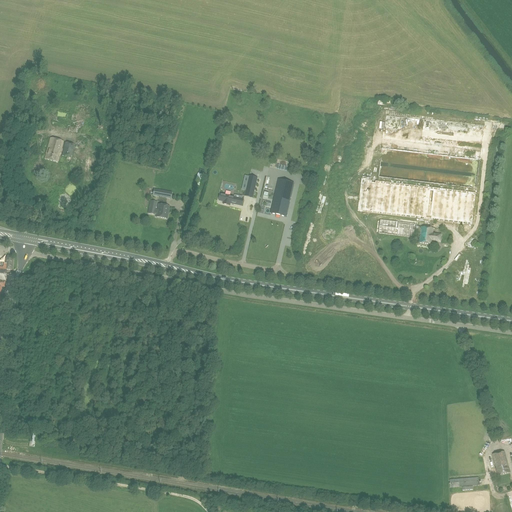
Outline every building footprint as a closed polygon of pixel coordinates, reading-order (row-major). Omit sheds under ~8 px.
[(427,164),(457,177),(458,174),(464,174),(463,175),(466,175),(464,180),(466,181),(463,181),(470,184),(472,179),(471,184),(473,185),(477,185),(483,123),(425,118),(422,125),(443,134),(442,136),(448,139),(448,141),(465,143),(464,155),(441,154),(447,156),(444,163),(439,163),(440,154),(418,152),(427,156),(427,164)] [(251,141),(223,135),(222,141),(250,146),(251,141)] [(63,142),(50,138),(45,160),(58,163),(60,151),(62,152),(62,150),(61,149),(63,142)] [(65,142),(62,156),(71,158),(75,145),(65,142)] [(219,154),(252,161),(254,152),(221,146),(219,154)] [(220,172),(250,176),(251,166),(230,163),(230,165),(221,164),(220,172)] [(219,173),(218,180),(225,181),(226,174),(219,173)] [(254,193),(257,178),(249,176),(249,177),(246,191),(254,193)] [(246,179),(239,178),(237,195),(244,195),(246,179)] [(286,216),(293,184),(279,180),(271,213),(286,216)] [(172,193),(154,189),(153,196),(171,199),(172,193)] [(175,190),(174,198),(185,200),(187,192),(175,190)] [(224,201),(223,204),(230,205),(230,203),(242,206),(244,199),(221,194),(219,200),(224,201)] [(450,208),(449,219),(472,220),(473,196),(466,196),(466,198),(457,198),(456,208),(450,208)] [(155,210),(156,206),(150,205),(148,214),(155,215),(155,214),(157,214),(156,217),(167,219),(170,207),(158,204),(157,211),(155,210)] [(441,235),(433,234),(434,229),(421,227),(420,236),(419,243),(432,245),(432,240),(434,241),(434,242),(440,242),(441,235)] [(6,286),(7,268),(13,269),(13,258),(12,258),(12,257),(12,256),(11,256),(9,256),(8,256),(8,257),(8,258),(6,258),(6,262),(4,262),(4,268),(0,267),(0,266),(0,302),(2,302),(2,297),(3,286),(6,286)] [(496,468),(498,475),(510,472),(505,451),(493,454),(496,468)] [(451,488),(480,485),(479,478),(450,480),(451,488)]
